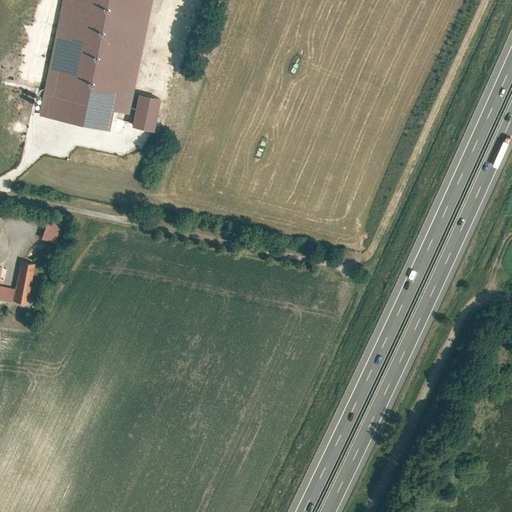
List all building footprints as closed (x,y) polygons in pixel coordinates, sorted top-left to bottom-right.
[(153,0),(62,0),(39,117),(110,131),(114,112),(130,116),(153,0)] [(144,91),(138,124),(161,128),(167,95),(144,91)] [(57,220),(46,218),(42,237),(53,239),(57,220)] [(25,304),(34,262),(20,259),(15,287),(12,301),(25,304)] [(0,298),(12,301),(15,287),(0,284),(0,298)]
